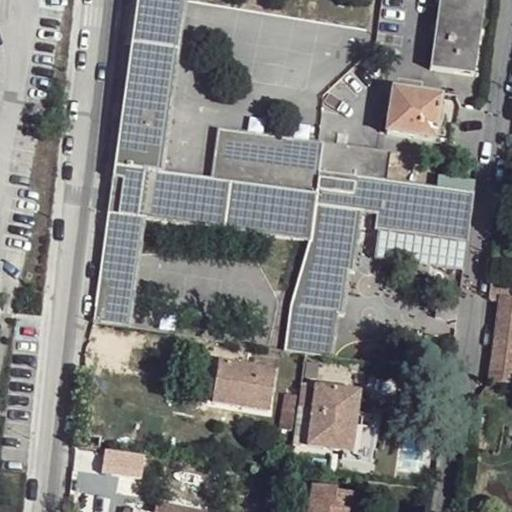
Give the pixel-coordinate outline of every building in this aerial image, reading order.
[(136,0),(131,46),(106,223),(120,225),(120,228),(143,231),(145,218),(309,243),(322,145),(319,144),(218,130),(210,181),(161,174),(185,0),(136,0)] [(136,0),(131,0),(126,46),(131,46),(136,0)] [(434,41),(430,70),(474,77),(484,0),(442,0),(441,9),(439,8),(436,28),(438,28),(436,41),(434,41)] [(432,27),(430,40),(434,41),(436,41),(438,28),(436,28),(432,27)] [(392,90),(385,135),(435,142),(437,131),(443,132),(445,117),(439,116),(442,98),(392,90)] [(290,307),(284,352),(305,355),(330,359),(337,316),(341,317),(347,273),(352,274),(360,213),(381,216),(379,230),(467,243),(473,195),(436,190),(386,183),(390,157),(390,154),(322,145),(309,243),(290,307)] [(437,177),(436,190),(473,195),(475,182),(437,177)] [(106,223),(95,310),(131,316),(143,231),(120,228),(120,225),(106,223)] [(379,230),(375,260),(463,272),(467,243),(379,230)] [(511,300),(500,298),(488,382),(511,385),(511,300)] [(437,307),(436,319),(456,322),(459,305),(454,304),(453,309),(437,307)] [(95,310),(93,323),(130,328),(131,316),(95,310)] [(219,362),(213,402),(267,411),(274,372),(219,362)] [(361,390),(317,384),(308,448),(346,453),(349,425),(356,426),(361,390)] [(279,429),(291,432),(297,398),(284,396),(279,429)] [(479,416),(473,415),(469,447),(475,448),(479,416)] [(493,418),(479,416),(475,448),(489,450),(493,418)] [(356,426),(349,425),(346,453),(357,455),(360,427),(356,426)] [(296,509),(296,511),(373,511),(376,499),(310,489),(307,510),(296,509)] [(89,500),(86,511),(108,511),(110,505),(89,500)]
